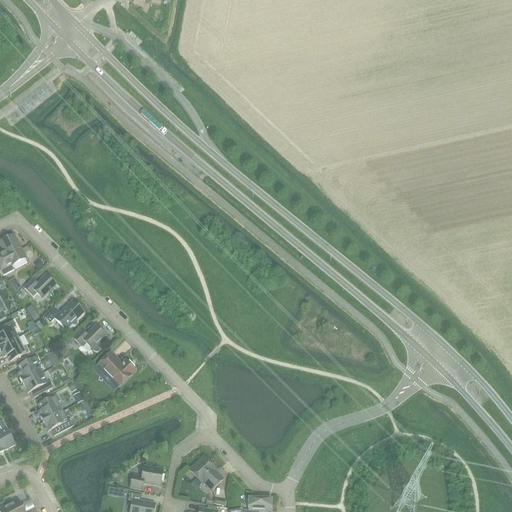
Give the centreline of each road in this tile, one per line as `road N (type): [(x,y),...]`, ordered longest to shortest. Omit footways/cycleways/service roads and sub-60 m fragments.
road 1 (secondary): [(62,35),(169,138),(431,361)]
road 2 (secondary): [(444,347),(207,150),(76,25)]
road 3 (unclassified): [(208,430),(208,414),(15,217),(0,225)]
road 4 (unclassified): [(288,494),(318,436),(386,406),(431,361)]
road 5 (secondary): [(431,361),(511,451)]
